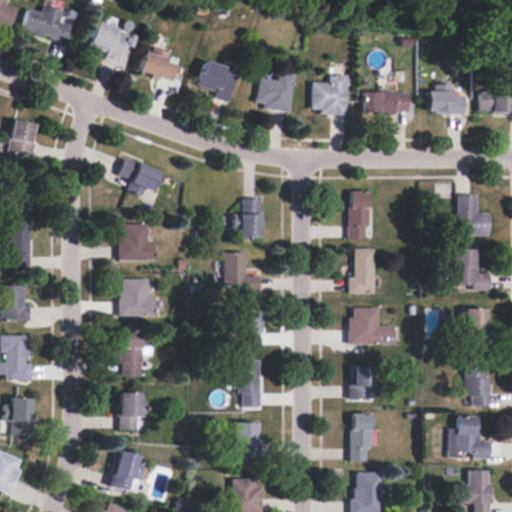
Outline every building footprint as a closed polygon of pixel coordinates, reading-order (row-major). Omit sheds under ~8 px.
[(0,0),(0,24),(7,26),(12,9),(0,6),(1,0),(0,0)] [(17,31),(61,44),(65,27),(54,24),(58,12),(39,7),(38,11),(23,7),(17,31)] [(101,59),(115,64),(124,33),(92,23),(84,48),(103,53),(101,59)] [(175,67),(161,62),(164,54),(143,47),(135,72),(169,84),(175,67)] [(193,82),(212,89),(209,97),(222,102),(233,70),(201,59),(193,82)] [(285,112),(290,76),(275,74),(274,82),(256,79),(252,108),(285,112)] [(343,115),(344,76),(326,76),(325,84),(308,84),(308,115),(343,115)] [(475,113),(511,113),(511,82),(506,83),(507,92),(475,92),(475,113)] [(461,114),(461,96),(447,96),(447,88),(423,88),(423,114),(461,114)] [(359,93),(359,115),(406,114),(406,92),(359,93)] [(26,156),(29,142),(26,141),(30,123),(10,118),(2,150),(26,156)] [(124,191),(139,197),(142,189),(148,192),(156,173),(120,159),(114,176),(128,181),(124,191)] [(0,212),(23,212),(23,177),(0,177),(0,212)] [(366,238),(366,192),(344,192),(344,238),(366,238)] [(486,236),(486,213),(474,213),(474,196),(454,196),(454,236),(486,236)] [(257,238),(257,200),(235,200),(235,238),(257,238)] [(26,223),(4,223),(4,272),(26,272),(26,223)] [(115,262),(148,262),(148,225),(115,225),(115,262)] [(350,277),(345,277),(345,294),(371,294),(371,249),(350,249),(350,277)] [(473,249),(451,249),(451,290),(485,290),(485,273),(473,273),(473,249)] [(220,253),(220,293),(257,292),(257,276),(242,276),(241,253),(220,253)] [(116,317),(151,317),(151,297),(145,297),(145,280),(116,280),(116,317)] [(0,321),(25,321),(25,307),(21,307),(21,287),(0,287),(0,321)] [(375,308),(345,308),(345,345),(391,345),(391,326),(375,326),(375,308)] [(484,310),(460,310),(460,348),(484,348),(484,310)] [(257,347),(257,311),(237,311),(237,347),(257,347)] [(139,378),(139,331),(117,331),(117,378),(139,378)] [(0,381),(27,382),(27,364),(23,364),(23,336),(0,336),(0,381)] [(484,407),(484,360),(461,360),(461,398),(467,398),(467,407),(484,407)] [(256,361),(235,361),(235,408),(256,408),(256,361)] [(347,400),(372,400),(372,368),(347,368),(347,400)] [(115,431),(134,431),(134,418),(141,418),(141,395),(115,395),(115,431)] [(0,403),(0,421),(7,421),(6,436),(26,437),(27,398),(6,397),(6,404),(0,403)] [(367,414),(347,414),(347,461),(367,461),(367,414)] [(487,460),(487,442),(475,442),(475,417),(453,417),(453,428),(445,428),(445,459),(487,460)] [(232,457),(256,457),(256,423),(232,423),(232,457)] [(132,493),(139,457),(114,452),(108,488),(132,493)] [(19,461),(0,454),(0,492),(8,495),(19,461)] [(457,486),(457,505),(469,505),(469,511),(486,511),(486,471),(464,471),(465,486),(457,486)] [(349,511),(378,511),(378,473),(349,473),(349,511)] [(257,511),(257,479),(226,479),(226,511),(257,511)] [(96,511),(123,511),(103,503),(100,510),(98,509),(96,511)]
